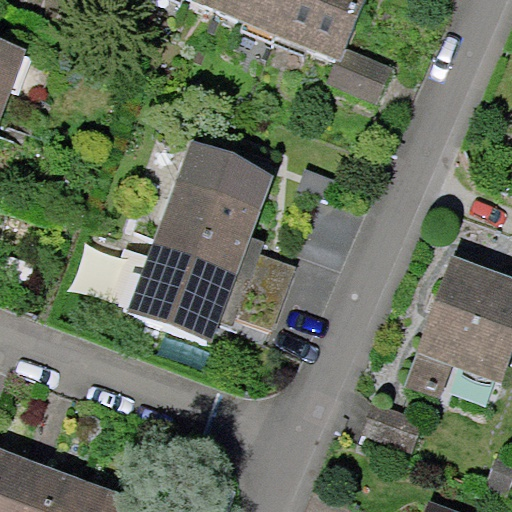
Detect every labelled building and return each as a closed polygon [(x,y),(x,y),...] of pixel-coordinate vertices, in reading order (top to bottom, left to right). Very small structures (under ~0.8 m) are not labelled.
[(366,0),(174,0),(337,69),(366,0)] [(0,129),(24,67),(0,58),(0,129)] [(130,327),(208,355),(268,191),(191,163),(130,327)] [(511,294),(453,276),(422,373),(497,397),(511,350),(511,294)] [(0,511),(127,511),(0,463),(0,511)]
